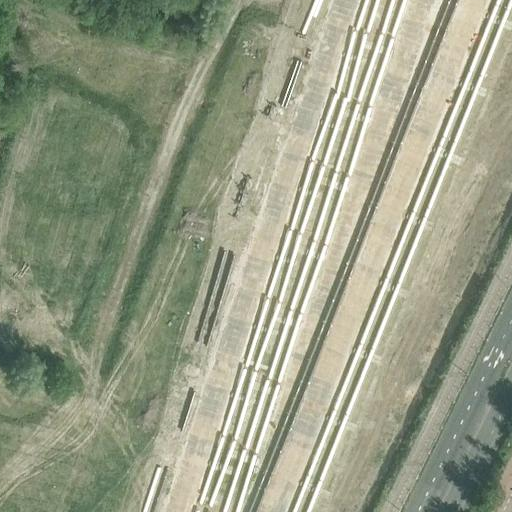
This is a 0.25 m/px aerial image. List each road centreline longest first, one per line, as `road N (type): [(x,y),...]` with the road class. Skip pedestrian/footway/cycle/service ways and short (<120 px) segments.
road 1 (secondary): [(511,317),(416,511)]
road 2 (secondary): [(452,511),(511,395)]
